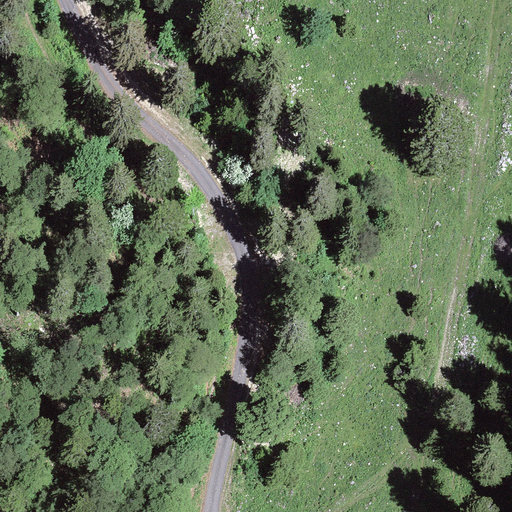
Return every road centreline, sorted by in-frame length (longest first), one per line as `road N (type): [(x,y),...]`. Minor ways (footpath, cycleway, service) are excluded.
road 1 (track): [(66,0),(105,76),(193,164),(241,237),(249,331),(211,511)]
road 2 (track): [(411,511),(473,215),(498,0)]
